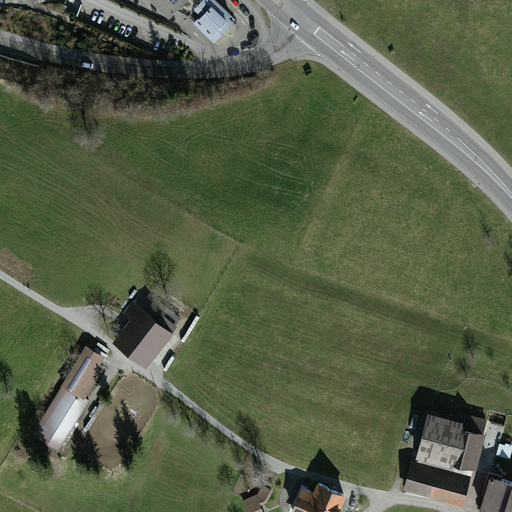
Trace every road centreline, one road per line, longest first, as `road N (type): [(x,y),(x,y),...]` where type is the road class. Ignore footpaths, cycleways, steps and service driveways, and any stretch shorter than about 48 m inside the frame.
road 1 (unclassified): [(0,274),(274,464),(383,496)]
road 2 (unclassified): [(305,20),(250,64),(109,65),(0,40)]
road 3 (secondary): [(305,20),(511,194)]
road 4 (unknown): [(212,66),(198,49),(94,0)]
